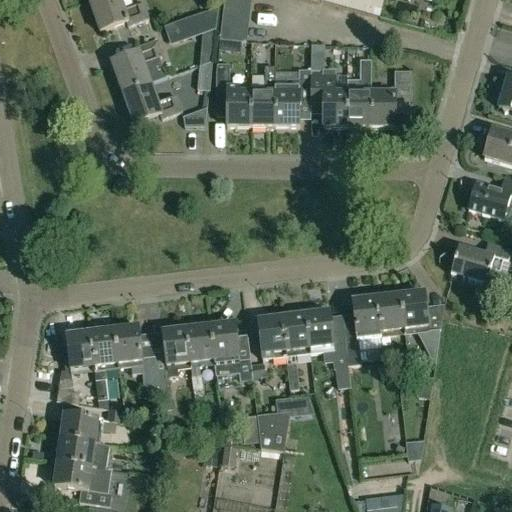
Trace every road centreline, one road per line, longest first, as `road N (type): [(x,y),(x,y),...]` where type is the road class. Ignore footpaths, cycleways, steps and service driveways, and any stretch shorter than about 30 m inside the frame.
road 1 (residential): [(438,173),(124,169),(99,151),(46,0)]
road 2 (residential): [(36,301),(397,260),(420,234),(438,173)]
road 3 (residential): [(0,510),(36,301)]
road 4 (residential): [(438,173),(486,0)]
road 5 (residential): [(0,132),(36,301)]
